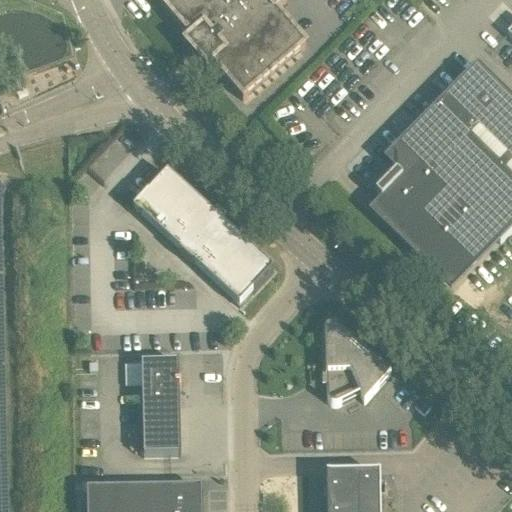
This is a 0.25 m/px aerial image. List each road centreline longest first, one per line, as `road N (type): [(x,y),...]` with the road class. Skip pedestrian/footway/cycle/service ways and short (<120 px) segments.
road 1 (tertiary): [(326,265),(129,77),(86,0)]
road 2 (unknown): [(483,0),(275,219)]
road 3 (tertiary): [(511,430),(326,265)]
road 4 (unclassified): [(326,265),(255,345),(245,381),(247,469)]
road 5 (unclassified): [(247,469),(431,466),(432,511)]
